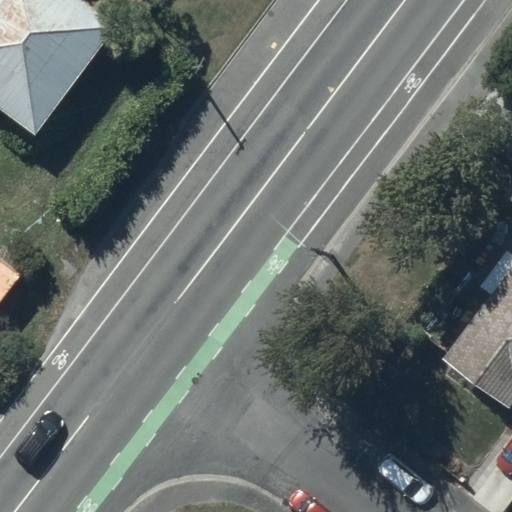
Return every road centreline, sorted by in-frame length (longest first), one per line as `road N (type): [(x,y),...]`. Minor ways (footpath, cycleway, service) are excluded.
road 1 (primary): [(150,335),(403,0)]
road 2 (residential): [(377,511),(150,335)]
road 3 (primary): [(14,511),(150,335)]
